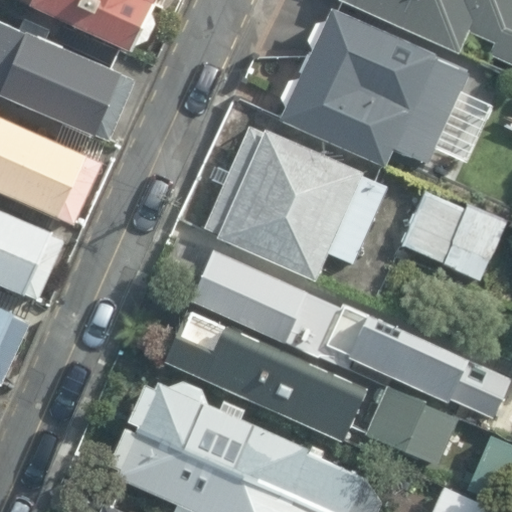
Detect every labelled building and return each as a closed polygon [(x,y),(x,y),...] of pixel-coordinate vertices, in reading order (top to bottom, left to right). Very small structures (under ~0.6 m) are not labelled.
[(145,0),(33,0),(123,43),(125,39),(142,32),(150,16),(145,0)] [(511,0),(342,0),(341,3),(461,56),(472,34),(496,44),(491,56),(511,65),(511,0)] [(441,58),(335,11),(328,24),(319,25),(310,43),(315,50),(313,56),(311,55),(302,74),(305,76),(302,82),(292,82),(283,100),(288,108),(281,123),(390,170),(398,151),(429,166),(437,150),(470,166),(496,108),(464,93),(471,75),(439,61),(441,58)] [(0,33),(0,89),(105,135),(131,74),(22,26),(16,41),(0,33)] [(97,154),(0,110),(0,184),(69,216),(97,154)] [(355,266),(391,189),(366,178),(368,175),(270,132),(268,135),(252,128),(206,230),(222,237),(219,241),(319,284),(332,255),(355,266)] [(507,230),(427,194),(402,246),(483,283),(507,230)] [(0,281),(41,299),(69,236),(0,205),(0,281)] [(345,310),(218,251),(194,303),(349,370),(353,361),(452,406),(472,362),(347,306),(345,310)] [(0,372),(26,314),(0,302),(0,372)] [(373,392),(190,309),(166,363),(349,445),(373,392)] [(171,388),(162,385),(160,391),(150,386),(113,469),(123,473),(120,479),(180,507),(177,511),(381,511),(393,487),(325,459),(329,453),(315,446),(313,452),(245,422),(249,412),(226,402),(222,412),(211,407),(206,391),(187,382),(171,388)] [(462,419),(389,386),(367,435),(440,468),(462,419)] [(502,504),(511,480),(511,443),(494,436),(470,491),(502,504)] [(498,511),(499,510),(447,489),(436,511),(498,511)] [(129,511),(109,503),(106,509),(90,502),(85,511),(129,511)]
